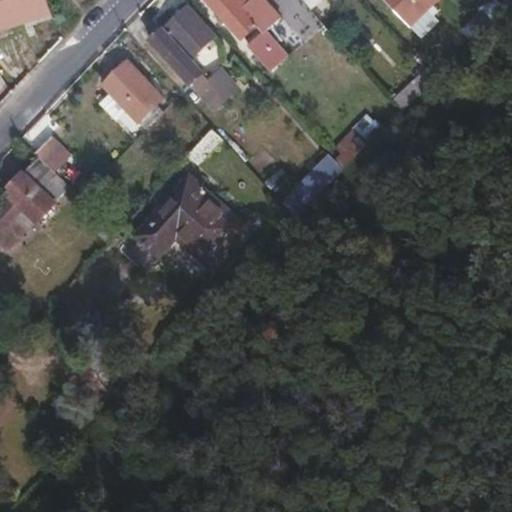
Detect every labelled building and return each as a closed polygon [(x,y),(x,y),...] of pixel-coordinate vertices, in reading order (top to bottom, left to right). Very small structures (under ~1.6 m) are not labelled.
[(19,0),(0,0),(0,31),(28,21),(19,0)] [(261,17),(247,2),(248,0),(207,0),(239,37),(261,17)] [(319,0),(300,0),(309,10),(319,0)] [(422,5),(428,0),(384,0),(404,22),(422,5)] [(511,4),(511,0),(494,0),(505,11),(511,4)] [(189,60),(215,37),(187,5),(163,27),(158,28),(147,39),(185,82),(198,70),(189,60)] [(433,17),(422,5),(404,22),(415,33),(433,17)] [(266,26),(247,43),(269,68),(288,52),(266,26)] [(125,79),(134,69),(127,62),(117,72),(125,79)] [(136,121),(161,95),(134,69),(125,79),(117,72),(102,88),(136,121)] [(194,91),(207,80),(198,70),(185,82),(194,91)] [(211,110),(235,89),(218,70),(207,80),(194,91),(211,110)] [(196,150),(212,133),(203,123),(186,141),(196,150)] [(34,154),(54,172),(73,153),(52,134),(34,154)] [(33,222),(67,188),(35,158),(2,193),(6,198),(0,205),(0,249),(3,252),(13,240),(2,230),(20,210),(33,222)] [(136,222),(192,165),(188,160),(130,215),(136,222)] [(200,257),(240,218),(192,165),(136,222),(152,239),(168,225),(200,257)]
